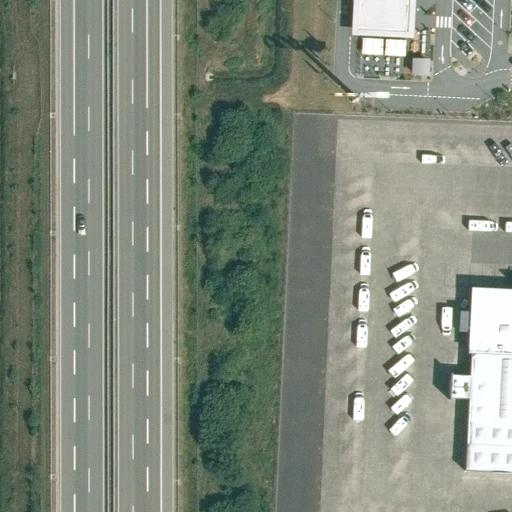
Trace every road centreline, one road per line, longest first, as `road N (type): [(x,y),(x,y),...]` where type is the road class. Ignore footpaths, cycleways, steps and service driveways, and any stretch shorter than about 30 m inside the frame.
road 1 (motorway): [(86,0),(84,511)]
road 2 (motorway): [(130,511),(130,0)]
